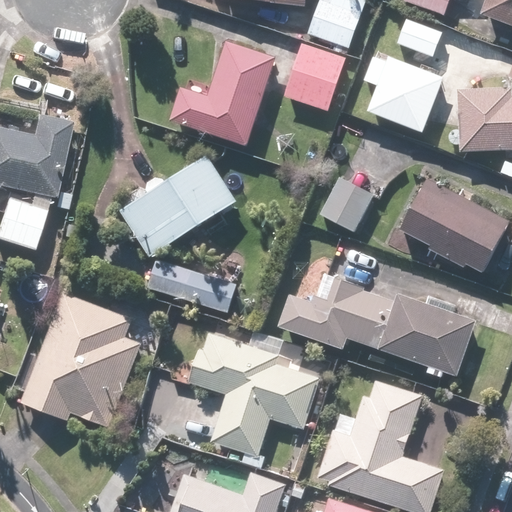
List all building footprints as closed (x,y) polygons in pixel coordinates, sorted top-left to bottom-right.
[(220,0),(220,4),(307,12),(307,0),(220,0)] [(349,50),(365,5),(351,0),(321,0),(309,36),(349,50)] [(444,19),(451,0),(404,0),(403,4),(444,19)] [(511,0),(489,0),(483,19),(511,29),(511,0)] [(407,22),(398,47),(433,59),(442,35),(407,22)] [(278,63),(229,46),(210,100),(181,90),(169,124),(247,152),(278,63)] [(327,115),(345,61),(299,46),(282,100),(327,115)] [(443,83),(389,63),(369,115),(423,136),(443,83)] [(457,95),(460,157),(511,154),(511,101),(511,93),(457,95)] [(0,135),(0,191),(57,201),(70,126),(36,120),(33,141),(0,135)] [(151,261),(234,206),(204,160),(121,215),(151,261)] [(353,238),(377,195),(345,177),(322,221),(353,238)] [(429,181),(402,235),(483,276),(510,222),(429,181)] [(0,245),(33,255),(45,213),(5,202),(0,217),(0,245)] [(162,261),(152,289),(228,316),(238,288),(162,261)] [(427,296),(424,304),(328,269),(317,300),(292,290),(278,330),(343,354),(349,339),(455,378),(475,323),(454,315),(457,307),(427,296)] [(134,322),(62,296),(22,406),(68,423),(71,416),(109,430),(140,345),(127,341),(134,322)] [(256,333),(251,348),(202,333),(187,384),(226,395),(212,443),(258,457),(269,420),(303,430),(319,377),(296,371),(303,347),(256,333)] [(338,413),(316,484),(403,511),(428,511),(442,471),(403,459),(423,397),(375,382),(370,398),(364,396),(357,419),(338,413)] [(275,511),(285,483),(248,471),(240,494),(184,476),(172,511),(275,511)] [(366,511),(322,497),(316,511),(366,511)]
